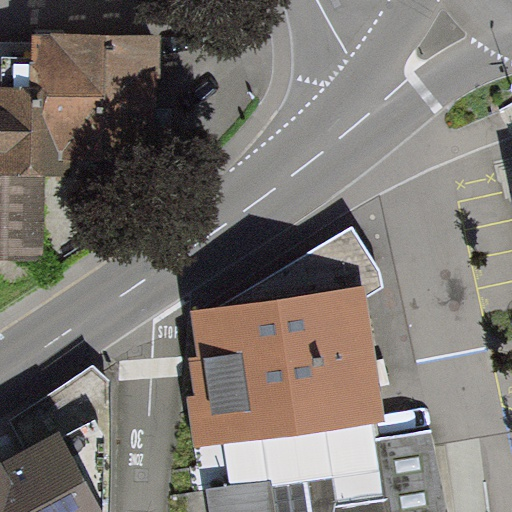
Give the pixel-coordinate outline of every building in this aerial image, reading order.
[(160,175),(162,48),(34,46),(34,51),(0,50),(0,264),(44,265),(46,189),(74,189),(74,174),(160,175)] [(353,232),(216,316),(366,296),(367,303),(385,293),(382,276),(353,232)] [(367,303),(366,296),(216,316),(188,319),(199,403),(188,404),(195,453),(225,449),(375,429),(383,428),(367,303)] [(112,511),(109,390),(94,374),(10,426),(30,455),(0,472),(0,511),(112,511)] [(377,446),(375,429),(225,449),(232,492),(272,493),(275,511),(448,511),(435,435),(377,446)] [(232,492),(206,492),(209,511),(275,511),(272,493),(232,492)]
